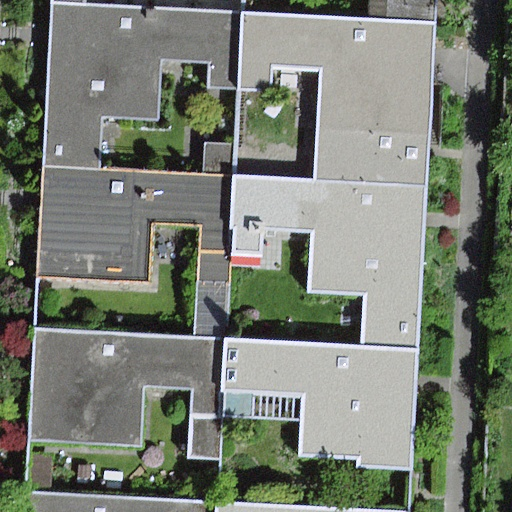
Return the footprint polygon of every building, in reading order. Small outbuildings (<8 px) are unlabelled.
[(436,0),(369,0),(369,19),(435,23),(436,0)] [(239,90),(243,13),(88,8),(51,6),(44,169),(103,171),(105,118),(158,120),(160,61),(210,63),(209,88),(239,90)] [(369,19),(243,13),(239,90),(273,92),(275,65),(323,67),(317,179),(427,184),(433,60),(435,23),(369,19)] [(235,142),(204,142),(204,175),(235,175),(235,142)] [(231,257),(235,175),(204,175),(103,171),(44,169),(44,201),(41,277),(149,281),(152,225),(200,227),(198,254),(231,257)] [(426,221),(427,184),(317,179),(235,175),(231,257),(261,258),(263,228),(313,231),(310,293),(365,296),(362,347),(420,350),(426,221)] [(231,257),(198,254),(194,338),(227,340),(231,257)] [(225,393),(227,340),(194,338),(37,331),(32,440),(141,445),(144,387),(193,389),(191,417),(223,419),(225,393)] [(362,347),(227,340),(225,393),(304,398),(302,423),(301,455),(358,458),(357,468),(414,471),(418,383),(420,350),(362,347)] [(225,393),(223,419),(302,423),(304,398),(225,393)] [(223,419),(191,417),(189,458),(221,460),(223,419)] [(54,457),(30,456),(29,489),(52,490),(54,457)] [(90,463),(79,463),(78,484),(90,484),(90,463)] [(218,511),(219,503),(27,493),(25,511),(218,511)] [(392,511),(219,503),(218,511),(392,511)]
